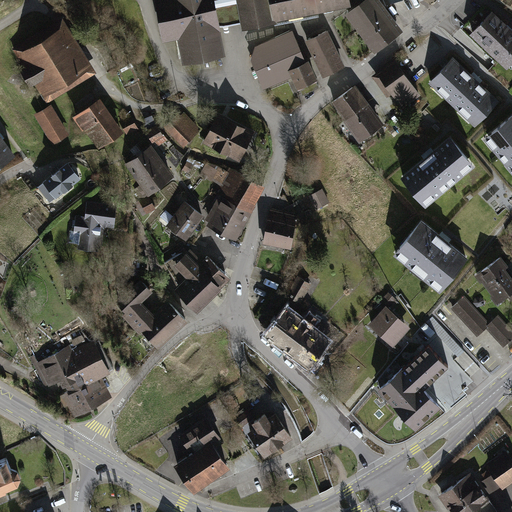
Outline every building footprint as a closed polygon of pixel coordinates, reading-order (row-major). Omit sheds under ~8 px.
[(179,35),(184,60),(223,52),(212,0),(157,0),(164,38),(179,35)] [(238,0),(244,27),(274,22),(273,18),(349,3),(348,0),(238,0)] [(399,30),(390,17),(385,12),(384,13),(373,0),(357,0),(359,3),(387,40),(399,30)] [(365,33),(376,48),(387,40),(359,3),(348,11),(365,33)] [(502,60),(507,64),(511,59),(511,32),(509,29),(491,13),(472,32),(502,60)] [(252,58),(264,86),(288,75),(289,78),(290,81),(295,79),(302,94),(319,86),(302,51),(300,51),(290,30),(256,46),(252,58)] [(42,75),(54,94),(72,83),(69,78),(82,69),(58,31),(44,40),(40,33),(14,49),(27,70),(23,72),(30,83),(42,75)] [(307,40),(324,75),(343,66),(326,31),(318,35),(317,33),(313,34),(314,37),(307,40)] [(467,116),(475,123),(497,100),(475,79),(453,58),(431,81),(439,89),(444,83),(451,90),(445,95),(460,109),(465,103),(472,110),(467,116)] [(410,94),(413,98),(419,93),(398,64),(379,78),(390,94),(392,92),(399,101),(410,94)] [(333,100),(346,117),(365,104),(360,97),(352,87),(333,100)] [(77,117),(99,149),(119,135),(118,134),(121,132),(99,101),(77,117)] [(379,124),(371,112),(365,104),(346,117),(360,138),(379,124)] [(37,115),(53,141),(66,133),(50,107),(37,115)] [(163,133),(158,126),(152,115),(145,118),(147,130),(148,132),(148,133),(152,140),(153,139),(157,145),(168,139),(163,133)] [(511,115),(492,132),(499,140),(493,145),(511,168),(511,115)] [(120,122),(127,134),(137,128),(131,116),(120,122)] [(165,125),(184,144),(198,130),(184,116),(179,121),(174,116),(165,125)] [(253,133),(220,116),(208,140),(237,155),(244,142),(247,144),(253,133)] [(0,164),(13,155),(0,137),(0,164)] [(429,155),(403,176),(420,197),(428,190),(434,196),(464,171),(459,165),(467,158),(450,137),(429,155)] [(127,165),(137,178),(161,162),(151,149),(152,148),(150,147),(127,165)] [(68,162),(43,182),(49,189),(50,188),(56,196),(64,189),(64,190),(72,184),(71,183),(79,177),(68,162)] [(170,175),(161,162),(137,178),(141,184),(134,189),(139,196),(146,191),(147,192),(170,175)] [(193,166),(188,164),(183,172),(188,175),(193,166)] [(224,169),(218,166),(212,175),(221,180),(225,173),(225,172),(225,171),(224,169)] [(219,199),(244,214),(262,185),(251,178),(250,179),(236,170),(232,178),(228,176),(217,194),(215,197),(219,199)] [(318,196),(322,205),(328,202),(322,189),(309,195),(312,200),(318,196)] [(148,196),(140,200),(143,204),(142,204),(146,212),(155,207),(148,196)] [(214,208),(209,216),(211,219),(213,221),(211,226),(232,236),(244,214),(219,199),(214,208)] [(185,237),(194,226),(177,213),(174,211),(178,206),(172,202),(161,217),(169,223),(169,224),(185,237)] [(177,213),(194,226),(202,215),(185,202),(177,213)] [(70,230),(69,241),(101,244),(102,237),(97,236),(97,232),(100,232),(101,224),(98,224),(98,221),(112,222),(113,206),(92,204),(91,212),(86,211),(86,218),(78,217),(76,230),(70,230)] [(269,211),(264,240),(290,246),(296,216),(282,213),(269,211)] [(421,221),(400,247),(408,254),(404,259),(412,266),(414,263),(425,272),(423,275),(431,282),(436,276),(444,283),(465,256),(444,239),(421,221)] [(176,287),(197,307),(211,294),(211,295),(225,281),(225,273),(208,258),(198,268),(186,255),(183,258),(180,255),(174,261),(188,275),(176,287)] [(506,265),(500,257),(482,271),(485,276),(483,278),(489,286),(507,273),(506,271),(503,267),(506,265)] [(507,273),(489,286),(495,294),(497,292),(501,298),(511,289),(511,277),(511,278),(509,275),(507,273)] [(141,325),(159,344),(185,319),(169,302),(154,317),(138,300),(150,289),(141,280),(118,302),(127,310),(123,314),(137,328),(141,325)] [(299,280),(289,297),(299,303),(309,286),(299,280)] [(388,292),(382,299),(389,306),(395,299),(388,292)] [(456,311),(467,301),(463,297),(452,307),(456,311)] [(480,297),(475,298),(474,302),(477,306),(482,305),(483,301),(480,297)] [(489,324),(467,301),(456,311),(478,334),(486,326),(504,345),(511,336),(511,331),(498,316),(489,324)] [(286,308),(267,332),(309,364),(328,340),(322,335),(328,327),(310,313),(304,321),(286,308)] [(372,325),(385,336),(387,334),(394,340),(399,334),(405,327),(386,310),(372,325)] [(98,375),(103,372),(113,367),(99,339),(92,342),(91,340),(80,328),(62,337),(85,381),(97,375),(98,375)] [(213,347),(221,340),(215,334),(207,341),(213,347)] [(83,382),(85,381),(62,337),(36,351),(31,342),(23,346),(29,356),(35,353),(50,382),(61,377),(64,383),(68,381),(77,377),(80,382),(83,381),(83,382)] [(379,389),(417,430),(442,408),(425,390),(449,368),(428,345),(379,389)] [(65,393),(76,413),(91,405),(109,395),(98,375),(97,375),(85,381),(83,382),(83,381),(80,382),(77,377),(68,381),(72,389),(65,393)] [(44,400),(50,404),(53,399),(47,395),(44,400)] [(237,419),(241,425),(251,417),(247,411),(237,419)] [(250,431),(265,452),(290,435),(275,414),(268,419),(265,414),(254,421),(258,426),(250,431)] [(196,451),(210,442),(218,436),(206,418),(181,434),(189,447),(191,445),(196,451)] [(177,464),(195,488),(227,465),(210,442),(196,451),(177,464)] [(511,459),(507,453),(500,458),(511,475),(511,459)] [(0,494),(6,492),(5,490),(17,485),(20,478),(17,471),(11,469),(6,457),(0,459),(0,494)] [(511,475),(500,458),(490,465),(494,472),(482,480),(489,491),(511,476),(511,475)] [(461,479),(442,493),(450,504),(478,485),(470,473),(461,479)] [(478,485),(450,504),(455,511),(490,511),(495,509),(478,485)]
